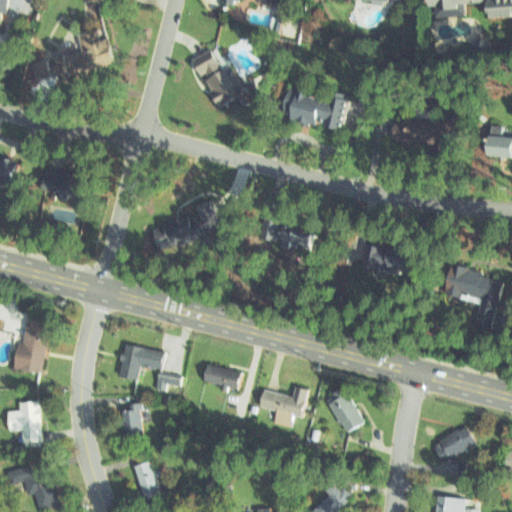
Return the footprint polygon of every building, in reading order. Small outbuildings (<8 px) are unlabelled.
[(9,0),(0,0),(0,28),(2,29),(3,13),(9,13),(9,0)] [(511,0),(488,0),(489,15),(511,14),(511,0)] [(53,58),(57,78),(112,65),(103,27),(79,33),(83,51),(53,58)] [(228,108),(202,87),(187,56),(211,45),(221,64),(246,85),(228,108)] [(341,126),(277,112),(283,84),(348,99),(341,126)] [(449,146),(383,137),(387,109),(452,118),(449,146)] [(482,152),(511,154),(511,128),(483,127),(482,152)] [(0,188),(14,192),(22,163),(0,156),(0,188)] [(41,190),(85,198),(89,175),(45,167),(41,190)] [(196,239),(151,248),(146,222),(194,213),(192,199),(230,192),(235,220),(194,228),(196,239)] [(321,257),(257,244),(262,216),(327,229),(321,257)] [(422,278),(358,265),(363,237),(428,250),(422,278)] [(491,316),(478,313),(480,303),(437,292),(447,257),(503,272),(491,316)] [(44,370),(9,364),(13,338),(21,339),(25,318),(52,323),(44,370)] [(134,379),(113,374),(121,341),(160,350),(157,364),(139,360),(134,379)] [(197,379),(236,389),(242,366),(203,356),(197,379)] [(183,378),(160,374),(158,387),(167,389),(168,383),(181,385),(183,378)] [(258,398),(302,409),(309,383),(290,379),(287,390),(262,384),(258,398)] [(324,391),(340,427),(362,417),(346,381),(324,391)] [(41,439),(21,441),(16,428),(6,430),(4,412),(15,410),(13,398),(36,395),(41,439)] [(149,439),(138,401),(115,407),(125,445),(149,439)] [(474,443),(441,462),(430,443),(463,424),(474,443)] [(134,462),(145,497),(159,493),(154,478),(162,475),(167,489),(179,485),(170,454),(155,459),(161,468),(153,470),(149,457),(134,462)] [(14,471),(44,462),(57,503),(40,508),(33,484),(19,488),(14,471)] [(338,511),(349,499),(329,484),(308,511),(338,511)] [(431,511),(434,491),(467,495),(466,504),(480,506),(479,511),(431,511)]
